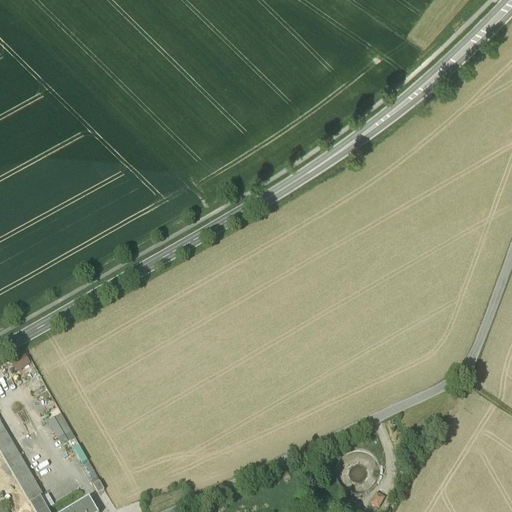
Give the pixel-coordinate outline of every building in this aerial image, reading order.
[(17,370),(32,365),(29,355),(14,360),(17,370)] [(67,436),(73,433),(63,415),(57,419),(67,436)] [(0,436),(0,451),(12,445),(5,433),(0,436)] [(0,451),(0,454),(29,504),(43,497),(12,445),(0,451)] [(100,483),(93,486),(98,494),(104,490),(100,483)] [(372,505),(382,509),(387,496),(377,492),(372,505)] [(43,497),(29,504),(33,511),(47,511),(41,499),(43,497)] [(67,511),(96,511),(89,499),(67,511)]
